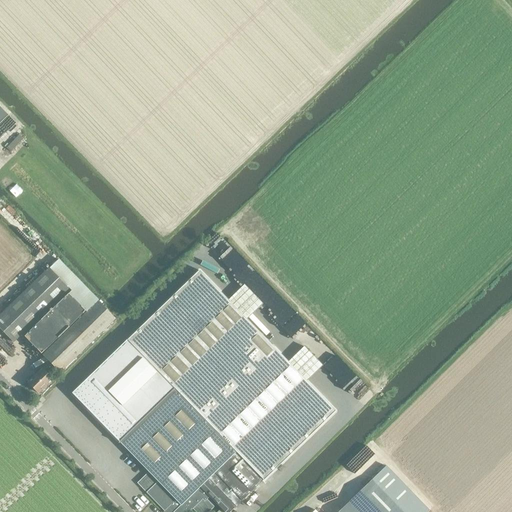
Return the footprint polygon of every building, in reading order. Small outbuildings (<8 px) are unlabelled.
[(19,133),(7,146),(11,150),(23,137),(19,133)] [(0,329),(13,342),(67,289),(69,288),(72,291),(68,294),(40,321),(24,337),(41,354),(85,311),(86,312),(99,300),(58,259),(0,315),(0,329)] [(119,442),(120,442),(152,475),(150,477),(149,476),(142,483),(148,490),(146,492),(164,511),(166,509),(169,511),(188,511),(195,506),(200,511),(203,511),(209,506),(204,502),(209,497),(221,509),(223,511),(229,511),(263,480),(335,411),(199,270),(127,340),(159,373),(143,388),(156,402),(165,393),(167,396),(119,442)] [(98,302),(42,355),(59,373),(115,319),(98,302)] [(336,376),(346,366),(333,354),(324,363),(336,376)] [(47,373),(51,369),(46,365),(28,384),(39,393),(53,380),(47,373)] [(358,398),(368,387),(355,374),(344,385),(358,398)] [(317,511),(315,510),(312,511),(402,511),(372,479),(338,511),(317,511)]
